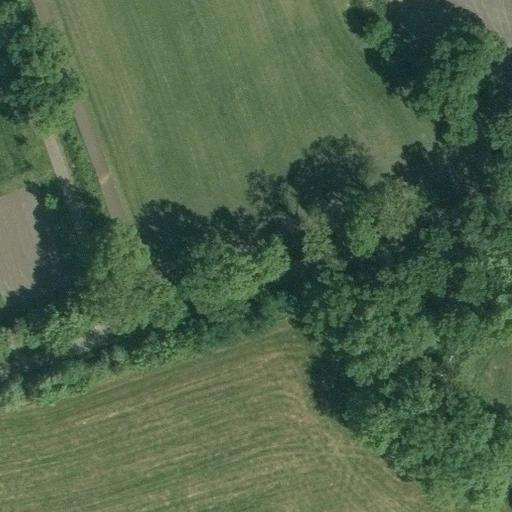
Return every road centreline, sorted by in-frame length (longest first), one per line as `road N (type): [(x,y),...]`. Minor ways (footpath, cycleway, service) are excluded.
road 1 (unclassified): [(114,334),(511,200)]
road 2 (unclassified): [(114,334),(0,14)]
road 3 (unclassified): [(0,374),(114,334)]
